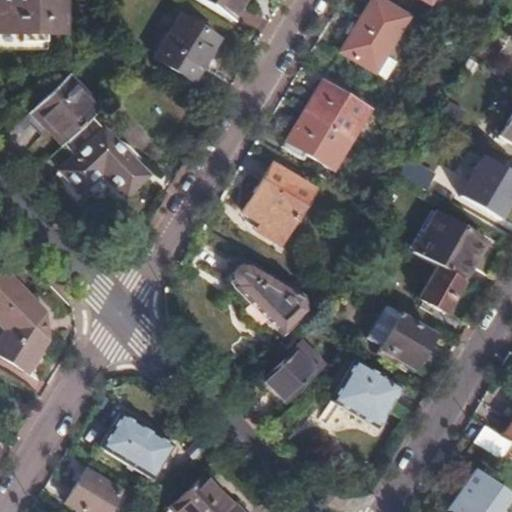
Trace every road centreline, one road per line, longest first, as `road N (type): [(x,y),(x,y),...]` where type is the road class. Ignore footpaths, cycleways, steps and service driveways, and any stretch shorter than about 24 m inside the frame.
road 1 (residential): [(310,0),(120,313)]
road 2 (residential): [(120,313),(308,511)]
road 3 (residential): [(511,296),(385,511)]
road 4 (residential): [(120,313),(0,510)]
road 5 (residential): [(0,197),(120,313)]
